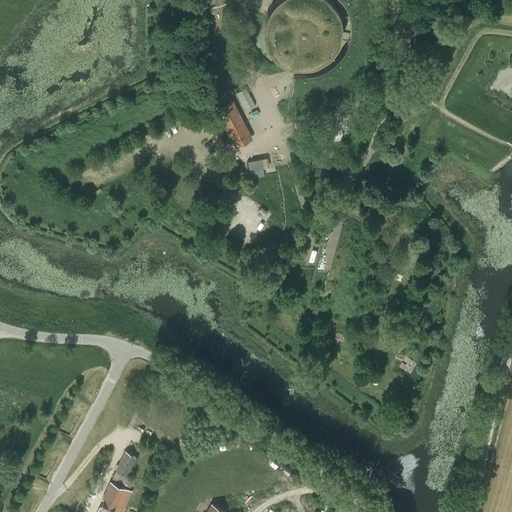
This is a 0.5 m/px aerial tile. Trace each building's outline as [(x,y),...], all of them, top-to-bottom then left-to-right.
[(275,3),(273,5),(271,7),(269,10),(267,13),(265,17),(264,20),(263,26),(263,29),(263,33),(263,37),(264,41),(265,44),(267,49),(269,52),(271,55),(275,59),(277,61),(279,62),(282,65),(285,66),(289,68),(294,70),(299,71),(305,71),(310,70),(314,69),(318,68),(321,67),(325,64),(328,62),(330,60),(333,57),(336,54),(339,49),(341,44),(342,38),(343,32),(343,27),(342,21),(340,17),(339,14),(337,9),(334,6),(329,1),(328,0),(277,0),(275,3)] [(362,40),(362,33),(376,32),(376,33),(377,33),(377,34),(378,34),(378,35),(379,35),(390,34),(391,32),(379,31),(379,28),(390,25),(389,23),(379,24),(378,24),(377,25),(377,26),(362,27),(360,15),(357,5),(354,0),(338,0),(340,2),(345,9),(349,17),(350,26),(351,34),(350,43),(346,51),(341,59),(336,65),(328,71),(321,75),(312,78),(304,78),(295,78),(292,111),(295,111),(298,105),(303,105),(304,91),(313,90),(322,88),(330,84),(338,79),(342,76),(346,73),(352,66),(353,64),(356,58),(360,49),(362,42),(362,40)] [(435,39),(420,34),(416,45),(430,51),(435,39)] [(396,97),(395,98),(400,102),(406,106),(411,100),(405,95),(400,91),(399,93),(403,96),(400,100),(396,97)] [(231,101),(220,107),(217,109),(236,145),(250,138),(231,101)] [(247,161),(249,171),(264,168),(267,168),(264,168),(263,158),(265,158),(264,158),(262,158),(247,161)] [(312,285),(326,289),(325,291),(342,295),(357,242),(341,237),(340,239),(327,235),(312,285)] [(408,270),(392,266),(389,278),(405,282),(408,270)] [(298,284),(285,276),(279,285),(292,293),(298,284)] [(375,306),(374,307),(380,310),(387,313),(390,305),(383,302),(377,300),(377,301),(381,303),(379,308),(375,306)] [(349,332),(336,323),(329,334),(342,342),(349,332)] [(394,365),(405,371),(411,359),(399,353),(394,365)] [(49,450),(62,457),(68,448),(61,444),(65,437),(59,433),(49,450)] [(125,451),(112,478),(124,484),(128,475),(127,475),(129,471),(130,472),(132,468),(131,467),(132,464),(134,465),(137,458),(125,451)] [(119,511),(130,491),(111,481),(96,511),(119,511)]
